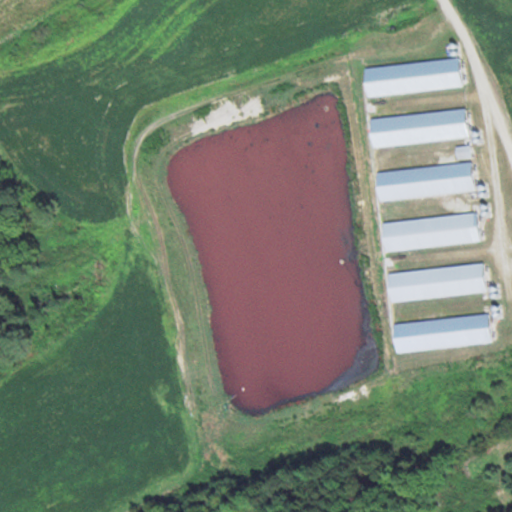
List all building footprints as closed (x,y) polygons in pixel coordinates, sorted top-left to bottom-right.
[(365,67),(368,96),(462,88),(460,60),(365,67)] [(374,147),(468,137),(465,109),(371,119),(374,147)] [(458,147),(458,156),(469,155),(468,147),(458,147)] [(474,192),(471,164),(377,172),(379,200),(474,192)] [(477,214),(381,222),(384,251),(479,242),(477,214)] [(484,292),(481,264),(386,274),(389,301),(484,292)] [(489,344),(487,315),(392,322),(394,351),(489,344)]
